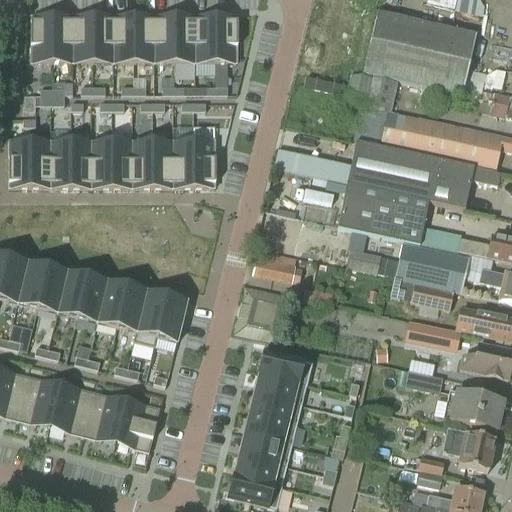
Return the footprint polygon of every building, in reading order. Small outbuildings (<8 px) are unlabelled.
[(375,15),(361,77),(460,100),(464,85),(466,75),(475,38),(375,15)] [(29,21),(29,68),(50,68),(50,21),(29,21)] [(50,21),(50,68),(70,68),(70,21),(50,21)] [(70,21),(70,68),(90,68),(90,21),(70,21)] [(90,21),(90,68),(111,68),(111,21),(90,21)] [(111,21),(111,68),(131,68),(131,21),(111,21)] [(131,21),(131,68),(152,68),(152,21),(131,21)] [(152,21),(152,68),(172,68),(172,21),(152,21)] [(172,21),(172,68),(192,68),(192,21),(172,21)] [(192,21),(192,68),(213,68),(213,21),(192,21)] [(213,21),(213,68),(214,68),(226,68),(235,68),(235,21),(213,21)] [(481,89),(483,79),(466,75),(464,85),(481,89)] [(369,80),(350,76),(346,93),(365,97),(369,80)] [(367,98),(364,110),(389,116),(396,86),(369,80),(365,97),(367,98)] [(63,88),(63,100),(71,100),(71,88),(63,88)] [(79,92),(79,100),(90,100),(90,92),(79,92)] [(90,92),(90,100),(103,100),(103,92),(90,92)] [(120,92),(120,100),(131,100),(131,92),(120,92)] [(131,92),(131,100),(144,100),(144,92),(131,92)] [(161,92),(161,100),(172,100),(172,92),(161,92)] [(172,92),(172,100),(185,100),(185,92),(172,92)] [(202,92),(202,100),(213,100),(213,92),(202,92)] [(213,92),(213,100),(226,100),(226,92),(214,92),(213,92)] [(39,94),(38,102),(51,103),(51,101),(51,94),(39,94)] [(477,105),(490,108),(490,107),(511,112),(511,101),(509,101),(509,100),(493,97),(492,97),(480,94),(477,105)] [(51,103),(51,111),(63,111),(63,102),(51,101),(51,103)] [(22,102),(22,119),(33,118),(33,102),(22,102)] [(38,102),(38,111),(51,111),(51,103),(38,102)] [(511,112),(490,107),(490,108),(488,119),(504,122),(504,121),(511,122),(511,128),(511,133),(511,112)] [(69,108),(69,116),(81,116),(81,108),(69,108)] [(98,108),(98,116),(109,116),(109,108),(98,108)] [(139,108),(139,116),(150,116),(150,108),(139,108)] [(150,108),(150,116),(163,116),(163,108),(150,108)] [(191,108),(191,116),(204,116),(204,108),(191,108)] [(498,154),(511,157),(511,142),(502,140),(389,116),(382,152),(493,177),(498,154)] [(22,124),(22,132),(34,132),(34,124),(22,124)] [(191,145),(191,192),(213,192),(213,145),(213,132),(192,132),(192,145),(191,145)] [(7,145),(7,192),(28,192),(28,145),(7,145)] [(28,145),(28,192),(48,192),(48,145),(28,145)] [(48,145),(48,192),(69,192),(69,145),(48,145)] [(69,145),(69,192),(89,192),(89,145),(69,145)] [(89,145),(89,192),(109,192),(109,145),(89,145)] [(109,145),(109,192),(130,192),(130,145),(109,145)] [(130,145),(130,192),(150,192),(150,145),(130,145)] [(150,145),(150,192),(171,192),(171,145),(150,145)] [(171,145),(171,192),(191,192),(191,145),(171,145)] [(427,206),(463,214),(470,184),(496,190),(498,178),(493,177),(382,152),(354,146),(349,169),(345,189),(427,206)] [(277,153),(273,173),(345,189),(349,169),(277,153)] [(336,232),(418,249),(427,206),(345,189),(336,232)] [(459,242),(456,255),(511,267),(511,244),(491,240),(489,249),(459,242)] [(468,262),(401,247),(397,264),(393,282),(392,284),(413,288),(452,297),(459,298),(468,262)] [(256,255),(251,279),(291,288),(296,263),(256,255)] [(382,279),(393,282),(397,264),(386,262),(382,279)] [(6,263),(0,286),(0,305),(16,309),(26,268),(6,263)] [(26,268),(16,309),(36,314),(45,273),(26,268)] [(45,273),(36,314),(55,318),(65,278),(45,273)] [(479,274),(476,287),(500,292),(497,305),(511,308),(511,280),(503,278),(503,279),(489,276),(479,274)] [(65,278),(55,318),(75,323),(85,282),(65,278)] [(85,282),(75,323),(95,328),(105,287),(85,282)] [(105,287),(95,328),(115,333),(125,292),(105,287)] [(448,316),(452,297),(413,288),(408,307),(448,316)] [(286,300),(243,291),(232,339),(274,348),(278,333),(270,331),(274,318),(281,319),(286,300)] [(125,292),(115,333),(134,337),(135,338),(145,297),(125,292)] [(134,337),(132,347),(153,352),(155,343),(154,343),(164,302),(145,297),(135,338),(134,337)] [(164,302),(154,343),(155,343),(175,347),(185,306),(164,302)] [(459,313),(454,336),(466,338),(484,342),(506,347),(506,346),(511,347),(511,324),(488,319),(475,316),(459,313)] [(429,330),(407,326),(403,346),(425,351),(429,330)] [(473,362),(461,359),(458,374),(506,384),(509,370),(511,370),(511,369),(511,360),(511,361),(511,356),(505,355),(506,347),(484,342),(482,348),(476,347),(473,362)] [(7,345),(5,353),(17,356),(19,348),(7,345)] [(35,352),(33,360),(45,362),(47,355),(35,352)] [(375,352),(376,365),(384,365),(383,352),(375,352)] [(47,355),(45,362),(56,365),(58,358),(47,355)] [(262,356),(257,378),(305,390),(311,368),(262,356)] [(75,361),(73,369),(84,372),(86,364),(75,361)] [(86,364),(84,372),(96,375),(98,367),(86,364)] [(114,371),(112,379),(124,382),(126,374),(114,371)] [(126,374),(124,382),(136,385),(138,377),(126,374)] [(0,375),(0,422),(15,426),(26,382),(0,375)] [(402,391),(438,399),(441,383),(406,375),(402,391)] [(257,378),(252,398),(300,410),(305,390),(305,391),(305,390),(257,378)] [(154,381),(152,388),(163,391),(165,384),(154,381)] [(26,382),(15,426),(34,431),(35,426),(49,429),(59,390),(26,382)] [(352,389),(349,399),(357,401),(359,391),(352,389)] [(59,390),(49,429),(64,432),(62,438),(81,442),(92,398),(59,390)] [(495,435),(501,407),(447,396),(445,407),(447,408),(444,423),(495,435)] [(92,398),(81,442),(99,447),(101,441),(115,445),(124,405),(92,398)] [(252,398),(247,419),(295,430),(300,410),(252,398)] [(124,405),(115,445),(129,448),(128,454),(147,458),(158,414),(124,405)] [(346,411),(344,421),(352,423),(354,412),(346,411)] [(247,419),(242,439),(290,451),(295,430),(247,419)] [(342,431),(339,441),(347,442),(349,432),(342,431)] [(448,433),(442,458),(457,461),(455,470),(486,477),(493,445),(465,439),(465,436),(448,433)] [(242,439),(237,460),(285,472),(290,451),(242,439)] [(337,451),(335,461),(342,463),(345,453),(337,451)] [(443,468),(404,459),(401,473),(440,481),(443,468)] [(237,460),(232,480),(280,492),(280,491),(285,472),(237,460)] [(324,475),(322,482),(334,484),(335,477),(324,475)] [(440,482),(417,477),(414,490),(437,495),(440,482)] [(232,480),(227,502),(267,511),(275,511),(280,492),(232,480)] [(322,482),(320,489),(332,492),(334,485),(322,482)] [(418,509),(430,511),(478,511),(482,498),(452,491),(449,504),(438,501),(411,495),(409,507),(418,509)] [(351,502),(348,511),(368,511),(369,506),(351,502)]
